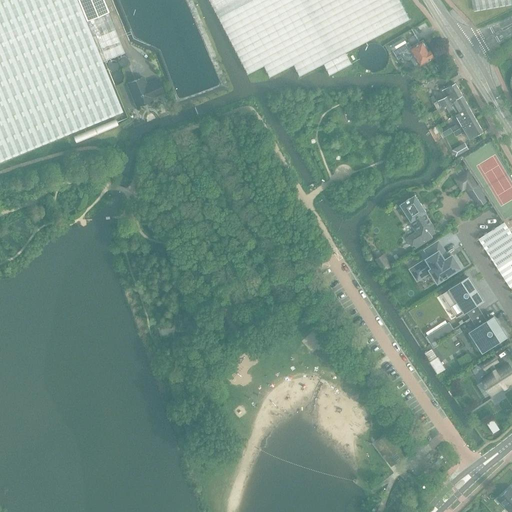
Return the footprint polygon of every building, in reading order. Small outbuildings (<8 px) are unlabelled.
[(0,0),(0,161),(106,118),(124,111),(108,72),(103,61),(120,54),(125,52),(109,11),(87,20),(78,0),(0,0)] [(78,0),(87,20),(109,11),(110,11),(105,0),(78,0)] [(471,0),(473,11),(511,4),(510,0),(471,0)] [(403,38),(390,46),(392,51),(406,43),(403,38)] [(392,51),(398,60),(402,57),(404,60),(407,61),(411,59),(415,56),(420,65),(434,57),(433,56),(435,54),(433,51),(429,52),(423,41),(410,48),(406,43),(392,51)] [(386,61),(386,58),(386,56),(384,54),(383,52),(381,50),(379,49),(376,48),(374,48),(371,48),(369,48),(367,49),(364,51),(362,54),(361,56),(360,58),(360,61),(360,64),(361,66),(362,68),(364,70),(365,72),(367,73),(371,74),(373,74),(376,74),(378,73),(381,72),(382,71),(384,68),(385,67),(386,64),(386,61)] [(434,63),(429,66),(433,74),(438,71),(434,63)] [(144,76),(129,83),(138,105),(153,99),(152,96),(165,91),(159,79),(147,84),(144,76)] [(433,103),(437,110),(461,96),(454,82),(441,90),(445,96),(437,101),(434,103),(433,103)] [(453,110),(456,115),(468,107),(461,96),(437,110),(438,112),(446,108),(448,112),(453,110)] [(451,128),(453,132),(475,119),(468,107),(456,115),(460,123),(451,128)] [(483,132),(475,119),(453,132),(455,137),(465,131),(470,140),(483,132)] [(465,143),(460,146),(464,152),(469,149),(465,143)] [(469,170),(455,179),(462,190),(466,188),(468,191),(478,185),(469,170)] [(425,212),(426,212),(415,195),(407,200),(401,204),(401,205),(399,206),(404,213),(405,212),(411,220),(409,221),(416,232),(407,237),(412,246),(414,245),(416,248),(433,237),(430,234),(434,231),(433,229),(435,228),(425,212)] [(484,196),(476,201),(480,206),(487,201),(484,196)] [(511,234),(504,222),(479,239),(510,288),(511,286),(511,266),(510,264),(511,263),(511,234)] [(430,257),(411,269),(412,270),(417,266),(423,275),(421,276),(421,277),(431,270),(438,281),(444,277),(445,278),(448,276),(448,275),(457,269),(459,272),(462,270),(453,256),(451,257),(450,258),(448,255),(454,250),(453,248),(445,253),(438,242),(426,250),(430,257)] [(384,254),(375,259),(384,273),(393,267),(384,254)] [(473,316),(484,309),(479,302),(486,298),(486,297),(484,298),(470,275),(471,275),(470,274),(443,291),(444,292),(446,291),(453,302),(461,297),(468,309),(458,315),(459,315),(469,309),(473,316)] [(496,315),(490,319),(484,309),(473,316),(479,326),(475,329),(476,329),(488,348),(487,349),(488,349),(510,335),(509,335),(508,335),(496,316),(497,315),(496,315)] [(428,335),(426,337),(430,344),(454,329),(449,322),(447,323),(428,335)] [(430,362),(438,374),(446,369),(438,357),(437,357),(430,362)] [(490,373),(483,378),(492,393),(509,382),(510,384),(511,382),(511,370),(508,365),(498,371),(494,365),(498,362),(494,357),(483,364),(486,370),(490,367),(495,373),(492,375),(490,373)] [(488,422),(494,432),(500,428),(494,419),(488,422)] [(390,432),(375,444),(387,459),(402,447),(390,432)] [(423,477),(429,470),(424,465),(418,472),(423,477)] [(433,470),(429,475),(433,479),(437,475),(433,470)] [(497,499),(509,511),(511,511),(511,488),(510,487),(497,499)] [(396,502),(392,507),(396,511),(401,506),(396,502)]
